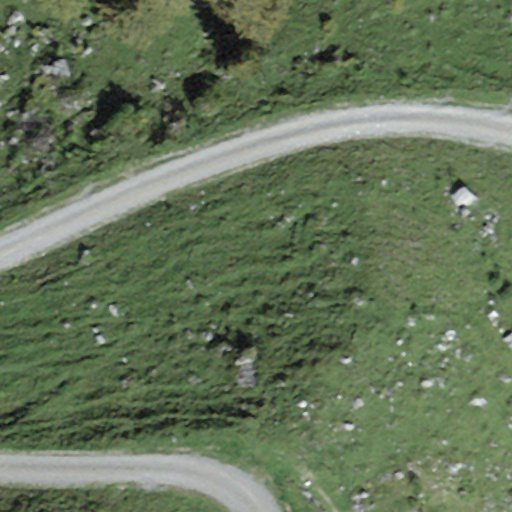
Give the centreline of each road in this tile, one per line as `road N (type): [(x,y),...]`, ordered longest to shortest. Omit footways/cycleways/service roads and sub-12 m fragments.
road 1 (track): [(511,134),(399,118),(242,149),(129,214),(0,260)]
road 2 (track): [(0,466),(179,480),(219,489),(254,511)]
